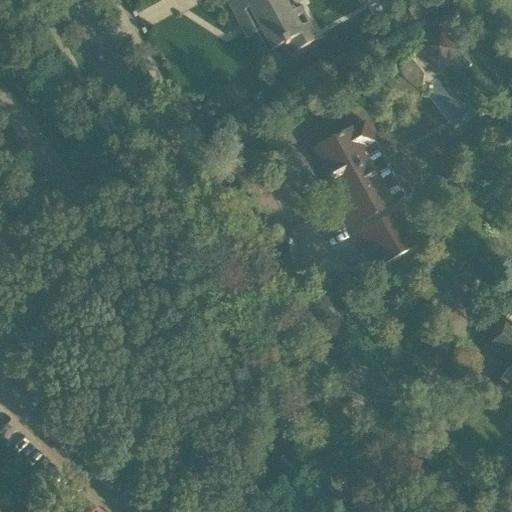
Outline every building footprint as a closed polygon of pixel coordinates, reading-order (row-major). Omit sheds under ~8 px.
[(228,0),(226,1),(240,26),(251,20),(255,27),(252,28),(266,54),(267,55),(283,46),(289,57),(317,41),(311,30),(302,35),(283,0),(228,0)] [(425,0),(422,0),(405,9),(412,23),(432,13),(425,0)] [(461,52),(440,27),(416,49),(437,73),(461,52)] [(340,136),(336,138),(337,139),(316,150),(343,198),(337,201),(351,228),(391,206),(361,151),(376,143),(365,123),(341,136),(340,136)] [(379,224),(397,258),(418,246),(400,212),(379,224)] [(511,364),(511,367),(501,382),(511,389),(511,325),(506,321),(486,347),(505,361),(506,360),(511,364)]
